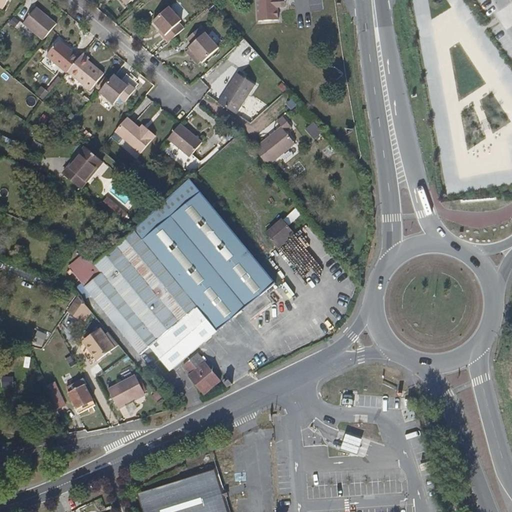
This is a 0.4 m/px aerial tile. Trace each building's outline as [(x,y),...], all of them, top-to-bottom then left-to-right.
[(257,0),(258,21),(278,20),(278,7),(281,7),(281,0),(257,0)] [(168,43),(184,28),(179,22),(181,20),(170,7),(153,22),(161,30),(165,35),(163,37),(168,43)] [(37,8),(36,9),(45,17),(47,16),(37,8)] [(24,24),(43,41),(57,24),(47,16),(45,17),(36,9),(24,24)] [(190,50),(201,62),(202,63),(219,47),(201,28),(184,43),(190,50)] [(47,56),(67,73),(69,72),(81,56),(76,51),(75,52),(60,40),(47,56)] [(195,67),(201,62),(190,50),(184,55),(195,67)] [(81,56),(69,72),(91,91),(104,74),(88,61),(90,58),(84,53),(81,56)] [(221,105),(237,115),(255,85),(245,78),(237,74),(228,88),(230,90),(221,105)] [(115,76),(101,93),(114,104),(119,98),(124,102),(137,90),(131,85),(129,87),(125,84),(115,76)] [(36,93),(44,100),(50,92),(42,86),(36,93)] [(230,90),(228,88),(218,103),(221,105),(230,90)] [(277,121),(281,126),(283,129),(275,135),(273,133),(255,149),(268,166),(295,144),(286,133),(292,128),(283,117),(277,121)] [(128,118),(117,131),(142,153),(156,137),(147,129),(145,132),(140,128),(128,118)] [(313,121),(305,129),(314,139),(323,131),(313,121)] [(180,125),(169,139),(190,157),(202,142),(181,124),(180,125)] [(283,129),(281,126),(273,133),(275,135),(283,129)] [(35,140),(27,154),(35,158),(42,144),(35,140)] [(86,147),(63,174),(81,188),(103,162),(86,147)] [(113,180),(106,190),(130,208),(137,198),(113,180)] [(188,181),(146,219),(148,221),(132,234),(118,246),(201,346),(275,284),(188,181)] [(279,194),(287,204),(293,199),(284,190),(279,194)] [(268,233),(279,247),(288,240),(286,238),(292,233),(282,221),(268,233)] [(118,246),(96,264),(95,265),(78,280),(88,291),(122,333),(119,336),(127,345),(130,343),(140,355),(150,347),(170,372),(201,346),(118,246)] [(69,270),(78,280),(95,265),(85,255),(69,270)] [(349,277),(354,274),(346,264),(342,268),(349,277)] [(77,293),(67,311),(80,318),(87,306),(77,293)] [(262,299),(247,312),(252,318),(267,305),(262,299)] [(87,306),(80,318),(84,320),(90,309),(87,306)] [(102,337),(105,335),(100,328),(83,341),(85,344),(98,334),(102,337)] [(112,344),(105,335),(102,337),(98,334),(85,344),(98,361),(112,350),(109,346),(112,344)] [(281,348),(274,334),(247,347),(254,361),(281,348)] [(189,375),(205,394),(220,381),(198,355),(185,366),(191,373),(189,375)] [(84,377),(74,382),(69,373),(63,376),(70,391),(87,383),(84,377)] [(135,374),(109,389),(120,410),(126,406),(126,405),(145,394),(135,374)] [(233,383),(227,377),(222,381),(228,388),(233,383)] [(57,381),(48,385),(57,410),(66,406),(57,381)] [(94,401),(86,385),(69,394),(77,410),(80,409),(94,401)] [(82,413),(97,406),(94,401),(80,409),(82,413)] [(340,453),(356,458),(362,441),(346,436),(340,453)] [(226,511),(221,493),(214,471),(138,495),(143,511),(226,511)]
